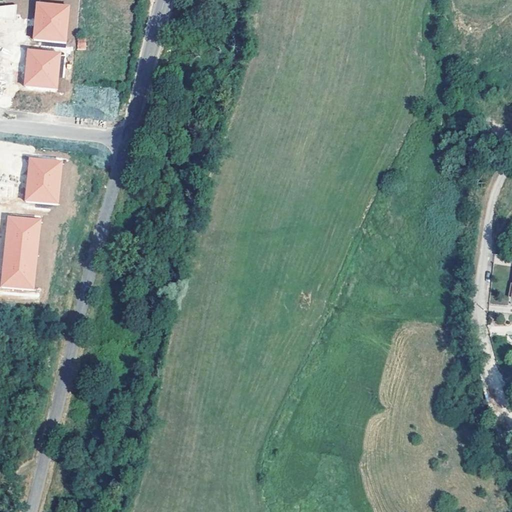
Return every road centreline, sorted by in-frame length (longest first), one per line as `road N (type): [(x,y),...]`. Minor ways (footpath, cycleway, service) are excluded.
road 1 (tertiary): [(30,511),(129,139)]
road 2 (residential): [(511,422),(483,346),(479,304),(500,188),(511,170)]
road 3 (tertiary): [(129,139),(166,0)]
road 4 (residential): [(129,139),(0,123)]
